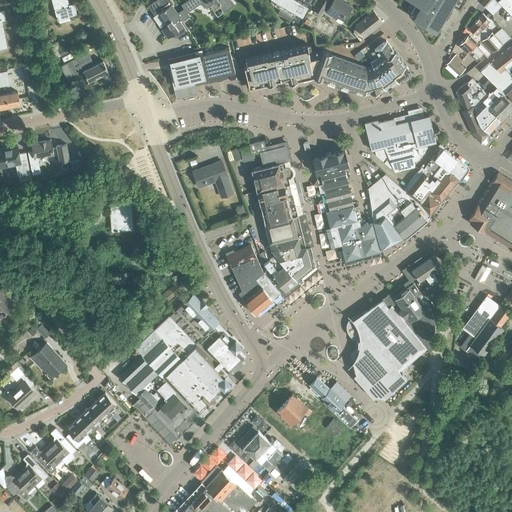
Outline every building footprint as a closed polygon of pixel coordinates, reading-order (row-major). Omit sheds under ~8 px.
[(73,3),(68,5),(66,0),(50,0),(53,9),(56,18),(68,15),(68,16),(76,14),(73,3)] [(152,16),(167,37),(173,33),(176,37),(187,29),(182,21),(189,16),(186,12),(186,13),(183,8),(176,12),(171,4),(172,3),(170,0),(154,0),(147,5),(154,15),(152,16)] [(183,8),(186,12),(200,3),(203,7),(208,4),(213,11),(220,6),(222,10),(232,3),(230,0),(185,0),(180,4),(183,8)] [(299,0),(271,0),(300,17),(308,5),(299,0)] [(340,24),(351,7),(340,0),(332,0),(329,4),(326,2),(327,1),(324,0),(318,0),(313,9),(320,13),(322,9),(325,11),(324,12),(336,19),(335,21),(340,24)] [(417,0),(423,3),(415,16),(427,24),(425,27),(433,32),(435,28),(438,31),(454,5),(459,8),(463,0),(417,0)] [(496,0),(489,0),(483,6),(492,14),(501,5),(496,0)] [(511,0),(497,0),(511,15),(511,0)] [(364,36),(364,37),(382,22),(372,10),(355,25),(353,27),(355,28),(353,29),(353,32),(360,40),(364,36)] [(477,37),(484,29),(482,28),(490,20),(482,13),(468,29),(477,37)] [(479,39),(477,37),(468,29),(465,27),(462,32),(466,36),(458,44),(467,53),(479,41),(478,40),(479,39)] [(493,34),(502,43),(509,36),(501,27),(493,34)] [(502,43),(493,34),(491,32),(488,34),(484,29),(477,37),(479,39),(481,41),(482,40),(492,51),(502,43)] [(410,70),(409,70),(394,51),(385,40),(374,49),(379,56),(370,62),(372,65),(370,66),(367,67),(330,54),(331,52),(323,49),(309,53),(306,44),(286,49),(286,50),(279,52),(279,51),(273,52),(273,53),(266,55),(265,54),(245,59),(247,67),(244,68),(248,87),(266,83),(266,84),(275,81),(274,81),(280,79),(280,80),(287,78),(288,82),(296,80),(302,78),(302,79),(310,77),(310,76),(313,76),(321,79),(322,78),(365,94),(365,93),(370,91),(371,92),(379,90),(379,89),(385,88),(397,80),(398,82),(408,74),(409,74),(410,70)] [(479,41),(467,53),(476,61),(480,57),(483,59),(491,52),(479,41)] [(61,55),(61,56),(75,48),(72,42),(57,50),(58,50),(57,51),(55,46),(48,50),(50,54),(48,55),(51,60),(61,55)] [(508,71),(511,74),(511,45),(489,63),(491,64),(501,74),(508,71)] [(171,60),(171,61),(179,95),(194,92),(192,83),(235,72),(228,47),(203,54),(202,54),(203,58),(182,63),(181,58),(171,60)] [(202,50),(170,58),(171,60),(181,58),(182,63),(203,58),(202,54),(203,54),(202,50)] [(103,61),(92,66),(89,61),(91,60),(88,53),(66,64),(61,67),(66,78),(83,70),(88,81),(108,71),(103,61)] [(453,69),(459,62),(452,57),(445,64),(452,70),(453,69)] [(459,75),(465,68),(459,62),(453,69),(459,75)] [(481,73),(495,87),(511,101),(511,74),(508,71),(501,74),(491,64),(481,73)] [(22,67),(27,85),(33,83),(28,65),(22,67)] [(511,106),(511,101),(495,87),(487,94),(471,78),(466,82),(474,91),(479,98),(501,119),(511,106)] [(474,91),(466,82),(466,83),(465,82),(456,90),(462,110),(472,131),(480,142),(488,133),(479,123),(472,106),(471,93),(474,91)] [(5,93),(8,106),(20,104),(17,91),(5,93)] [(501,119),(479,98),(474,91),(471,93),(472,106),(479,123),(488,133),(501,120),(501,119)] [(429,115),(423,116),(422,111),(393,118),(393,119),(385,121),(378,123),(377,120),(364,123),(371,150),(374,149),(375,154),(390,167),(392,166),(394,170),(414,165),(414,161),(418,160),(427,147),(426,143),(435,141),(429,115)] [(47,154),(53,153),(51,139),(31,143),(33,151),(28,152),(30,165),(38,163),(37,155),(47,153),(47,154)] [(269,165),(284,161),(288,160),(284,145),(266,150),(263,140),(248,144),(251,154),(259,152),(262,164),(268,163),(269,165)] [(56,145),(59,161),(69,159),(66,144),(56,145)] [(26,152),(19,153),(17,145),(0,148),(0,166),(15,164),(18,178),(1,181),(3,186),(31,181),(26,152)] [(320,173),(344,167),(345,171),(349,169),(344,149),(344,148),(325,153),(325,154),(311,157),(315,171),(315,173),(316,173),(316,174),(320,173)] [(454,175),(459,179),(465,171),(466,169),(466,167),(464,165),(443,148),(435,159),(432,157),(421,171),(419,169),(403,190),(406,192),(420,204),(445,172),(449,174),(450,172),(454,175)] [(87,166),(85,157),(77,159),(78,167),(87,166)] [(223,196),(233,192),(221,161),(193,171),(199,186),(217,180),(223,196)] [(257,191),(290,183),(288,178),(290,177),(292,175),(293,172),(292,169),(290,167),(287,166),(286,167),(284,161),(269,165),(251,170),(257,191)] [(346,176),(345,171),(344,167),(320,173),(317,179),(323,182),(346,176)] [(469,222),(511,249),(511,180),(498,171),(468,218),(470,220),(469,222)] [(459,179),(454,175),(450,172),(449,174),(445,172),(420,204),(421,206),(429,215),(430,215),(459,179)] [(426,219),(429,215),(421,206),(420,204),(406,192),(403,190),(384,173),(367,187),(371,209),(371,222),(372,222),(379,249),(380,248),(381,249),(403,237),(402,236),(404,235),(405,236),(426,219)] [(325,191),(348,185),(346,176),(323,182),(319,188),(325,191)] [(259,202),(292,193),(290,183),(257,191),(259,202)] [(327,200),(350,194),(348,185),(325,191),(321,197),(327,200)] [(262,212),(295,204),(292,193),(259,202),(262,212)] [(325,211),(326,211),(353,204),(350,194),(327,200),(324,206),(325,211)] [(111,203),(112,230),(132,229),(130,202),(111,203)] [(265,223),(298,215),(298,214),(299,213),(298,212),(298,211),(297,211),(296,206),(297,206),(296,204),(295,204),(262,212),(265,223)] [(332,226),(357,220),(356,219),(361,218),(358,208),(357,206),(353,207),(353,204),(326,211),(330,226),(332,226)] [(270,243),(303,234),(298,215),(265,223),(270,243)] [(357,226),(360,225),(359,219),(357,220),(332,226),(336,241),(339,240),(340,240),(359,235),(357,226)] [(359,235),(340,240),(345,259),(379,250),(379,249),(372,222),(371,222),(360,225),(357,226),(359,235)] [(275,254),(306,246),(303,234),(270,243),(271,249),(272,249),(275,254)] [(273,300),(273,299),(280,293),(263,271),(251,245),(227,256),(242,290),(239,293),(255,314),(273,300)] [(275,254),(295,277),(310,264),(306,246),(275,254)] [(297,280),(295,277),(275,254),(264,263),(268,268),(286,289),(297,280)] [(346,323),(346,326),(346,329),(347,332),(349,335),(351,337),(354,339),(357,339),(357,346),(350,353),(358,384),(359,384),(360,383),(373,398),(375,396),(381,396),(383,398),(385,397),(406,378),(400,371),(426,348),(431,353),(443,272),(443,269),(432,254),(423,261),(411,268),(414,272),(411,274),(415,280),(369,313),(365,316),(363,315),(359,314),(356,314),(353,315),(351,317),(350,317),(346,323)] [(163,295),(168,300),(184,286),(179,281),(163,295)] [(0,316),(0,317),(13,305),(0,290),(0,316)] [(154,330),(135,347),(163,376),(165,378),(193,408),(196,411),(196,412),(206,403),(220,389),(218,388),(220,386),(224,390),(230,383),(224,377),(227,374),(228,373),(232,369),(235,372),(243,364),(240,361),(244,357),(238,350),(241,347),(230,336),(231,335),(218,323),(218,322),(219,321),(200,301),(192,292),(169,315),(154,330)] [(467,320),(462,327),(476,337),(466,350),(467,350),(480,360),(503,328),(501,326),(511,310),(502,302),(500,305),(493,300),(486,296),(476,309),(476,308),(467,320)] [(36,328),(44,337),(49,332),(39,321),(34,325),(37,328),(36,328)] [(32,335),(37,331),(32,326),(27,331),(32,335)] [(50,378),(66,363),(46,342),(35,352),(32,348),(28,351),(32,355),(30,357),(50,378)] [(140,352),(117,374),(125,382),(136,393),(149,381),(158,372),(148,360),(140,352)] [(329,387),(308,367),(299,375),(321,396),(329,387)] [(6,397),(17,409),(35,393),(30,387),(35,382),(26,371),(20,377),(24,381),(6,397)] [(140,397),(133,403),(145,416),(155,408),(173,427),(180,423),(184,416),(189,415),(191,413),(193,408),(165,378),(165,379),(158,372),(149,381),(153,384),(147,390),(145,388),(138,394),(140,397)] [(336,380),(330,386),(343,398),(345,401),(351,394),(336,380)] [(341,404),(345,401),(343,398),(330,386),(329,387),(321,396),(324,398),(322,400),(349,426),(356,419),(341,404)] [(97,399),(111,415),(115,412),(112,408),(116,404),(105,392),(97,399)] [(303,411),(307,415),(312,411),(293,393),(276,411),(291,424),(303,411)] [(108,418),(111,415),(97,399),(89,407),(101,419),(105,415),(108,418)] [(96,423),(101,419),(89,407),(82,414),(96,429),(99,426),(96,423)] [(93,432),(96,429),(82,414),(74,421),(85,433),(90,429),(93,432)] [(325,427),(334,436),(342,427),(333,418),(325,427)] [(90,438),(85,433),(74,421),(66,428),(70,432),(66,436),(77,447),(79,450),(81,447),(79,445),(84,441),(86,442),(90,438)] [(252,425),(238,441),(243,446),(261,463),(269,471),(275,465),(279,469),(282,466),(285,462),(286,463),(292,457),(287,453),(285,455),(281,451),(285,447),(276,439),(272,443),(258,430),(252,425)] [(48,444),(62,459),(69,452),(70,454),(76,449),(55,427),(50,432),(55,438),(48,444)] [(54,466),(62,459),(48,444),(41,451),(35,446),(30,450),(51,472),(56,467),(54,466)] [(20,470),(34,485),(41,478),(43,480),(48,475),(27,453),(22,458),(28,463),(20,470)] [(84,475),(92,481),(99,472),(95,469),(96,467),(93,464),(84,475)] [(206,486),(233,511),(244,511),(256,500),(235,481),(235,482),(221,468),(206,486)] [(27,492),(34,485),(20,470),(13,477),(10,474),(4,475),(7,487),(13,494),(17,491),(23,498),(28,493),(27,492)] [(283,478),(299,494),(308,485),(292,470),(283,478)] [(114,477),(112,480),(107,476),(101,483),(119,498),(128,488),(114,477)] [(71,490),(76,495),(84,485),(79,481),(71,490)] [(233,511),(206,486),(201,481),(189,494),(208,511),(233,511)] [(208,511),(189,494),(181,486),(167,503),(176,511),(208,511)] [(90,511),(107,511),(113,506),(100,496),(97,499),(95,498),(92,502),(93,504),(88,510),(90,511)]
